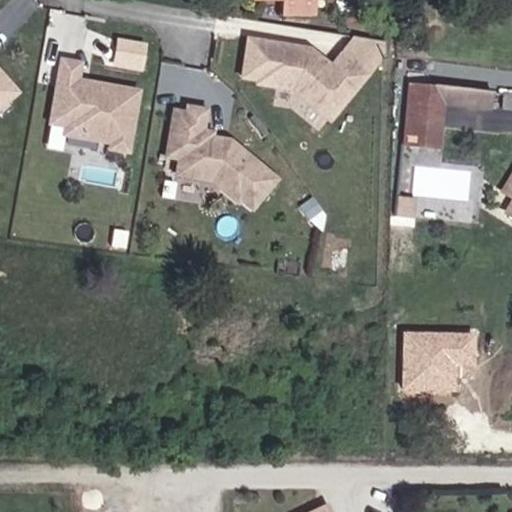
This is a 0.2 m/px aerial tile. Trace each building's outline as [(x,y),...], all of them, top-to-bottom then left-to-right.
[(284,0),(284,16),(317,17),(317,0),(284,0)] [(312,49),(246,39),(240,80),(256,83),(256,87),(293,93),(334,125),(384,64),(385,47),(353,41),(332,64),(312,49)] [(86,63),(60,58),(46,129),(62,132),(61,140),(107,148),(109,154),(133,159),(146,90),(83,78),(86,63)] [(0,116),(22,96),(0,72),(0,116)] [(493,95),(409,84),(404,149),(442,153),(448,106),(491,111),(493,95)] [(511,113),(511,98),(503,98),(501,112),(511,113)] [(254,213),(282,181),(234,140),(217,138),(218,132),(208,131),(211,110),(187,106),(186,112),(171,110),(164,162),(177,164),(175,179),(212,184),(239,207),(242,203),(254,213)] [(511,201),(511,176),(501,194),(511,201)] [(479,332),(402,330),(401,391),(459,393),(459,374),(478,374),(479,332)]
